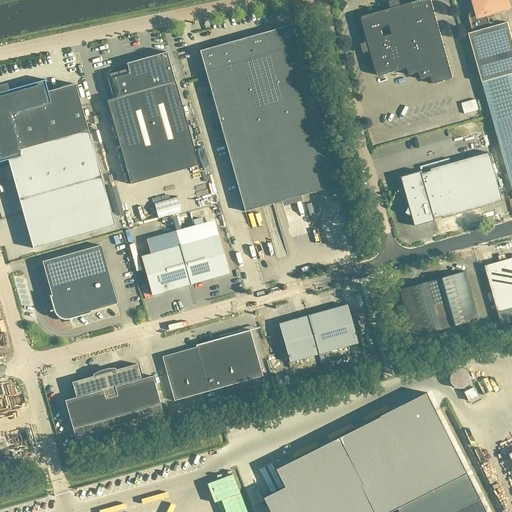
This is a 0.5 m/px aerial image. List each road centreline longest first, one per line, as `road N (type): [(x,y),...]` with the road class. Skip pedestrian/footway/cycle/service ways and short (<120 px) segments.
road 1 (unknown): [(178,15),(273,363),(299,366),(356,353),(346,273)]
road 2 (unclassified): [(23,366),(403,257)]
road 3 (unclassified): [(322,0),(381,215),(403,257)]
road 4 (unclassified): [(0,51),(255,0)]
road 5 (unknown): [(74,36),(119,193),(140,196),(199,181)]
road 6 (unknown): [(432,0),(454,82),(448,91),(366,98)]
road 7 (unknown): [(122,314),(105,245),(22,263)]
road 8 (unknown): [(22,263),(48,330),(122,314)]
road 9 (unknown): [(511,394),(480,423),(507,511)]
road 10 (unknown): [(84,511),(182,490),(192,511)]
road 11 (unclassified): [(23,366),(58,484)]
